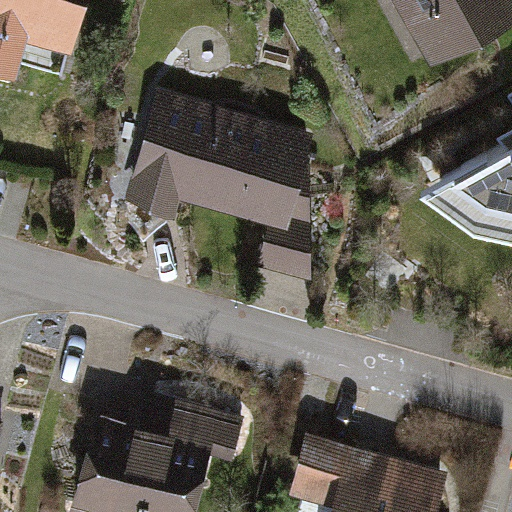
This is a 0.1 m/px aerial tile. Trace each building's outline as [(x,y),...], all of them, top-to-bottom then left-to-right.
[(81,0),(0,0),(0,27),(22,34),(16,57),(62,69),(81,0)] [(426,7),(447,45),(511,9),(511,3),(510,0),(406,0),(414,13),(426,7)] [(22,34),(0,27),(0,74),(9,77),(16,57),(22,34)] [(511,90),(509,92),(511,94),(511,134),(422,186),(471,223),(485,210),(501,221),(511,210),(511,90)] [(177,181),(273,208),(285,211),(299,160),(306,136),(161,95),(150,135),(187,145),(177,181)] [(187,145),(150,135),(136,181),(174,192),(177,181),(187,145)] [(309,162),(299,160),(285,211),(273,208),(258,259),(311,275),(309,162)] [(485,210),(471,223),(511,231),(511,210),(501,221),(485,210)] [(100,410),(76,499),(123,511),(188,511),(208,442),(229,447),(238,417),(158,395),(150,424),(145,423),(144,428),(102,417),(103,411),(100,410)] [(429,511),(440,473),(311,437),(299,480),(305,482),(296,511),(429,511)]
